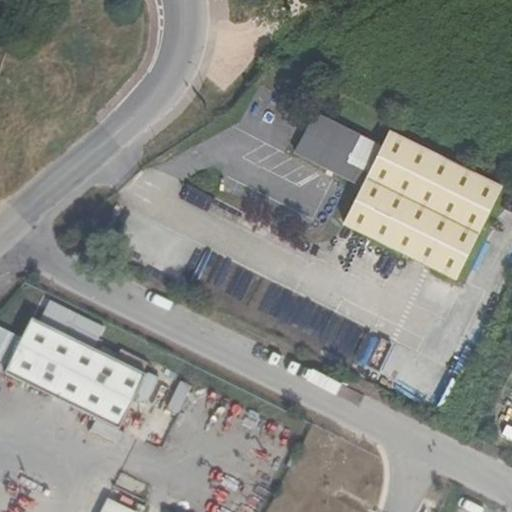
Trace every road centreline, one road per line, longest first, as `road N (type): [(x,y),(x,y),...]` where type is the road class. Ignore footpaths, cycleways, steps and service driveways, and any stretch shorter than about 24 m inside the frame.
road 1 (unclassified): [(0,230),(136,115),(182,63),(186,0)]
road 2 (unknown): [(73,456),(234,458)]
road 3 (unknown): [(0,447),(73,456),(66,511)]
road 4 (track): [(182,63),(290,0)]
